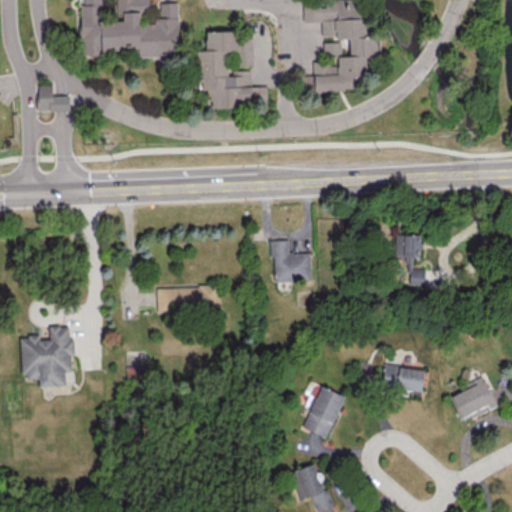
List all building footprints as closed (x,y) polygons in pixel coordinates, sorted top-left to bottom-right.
[(79,50),(139,51),(139,55),(177,56),(178,2),(160,2),(159,22),(140,21),(140,11),(148,11),(148,0),(116,0),(116,11),(123,11),(123,21),(100,21),(100,0),(83,0),(83,4),(80,4),(79,50)] [(313,90),(357,89),(357,77),(375,76),(373,34),(365,35),(363,1),(302,3),(303,21),(320,21),(321,35),(336,34),(336,39),(348,39),(349,55),(341,55),(340,40),(322,41),(323,55),(337,54),(338,62),(312,63),(313,90)] [(211,106),(226,108),(257,99),(265,100),(267,86),(252,84),(248,70),(246,70),(228,74),(222,51),(238,53),(242,55),(236,56),(235,63),(250,65),(253,39),(242,38),(237,40),(238,32),(206,28),(204,50),(198,49),(196,65),(202,89),(206,89),(206,99),(211,100),(211,106)] [(52,95),(51,84),(36,84),(37,110),(69,109),(69,94),(52,95)] [(309,252),(288,252),(287,239),(270,239),(272,281),(310,279),(309,252)] [(155,286),(156,311),(219,309),(218,284),(155,286)] [(20,335),(21,379),(38,378),(39,385),(70,384),(69,354),(73,354),(73,338),(68,339),(68,325),(48,325),(49,339),(40,339),(40,334),(20,335)] [(422,367),(383,365),(382,387),(411,389),(411,394),(421,395),(422,367)] [(125,366),(125,381),(142,380),(142,366),(125,366)] [(451,395),(463,420),(496,405),(481,375),(464,383),(467,388),(451,395)] [(327,436),(342,394),(318,386),(303,428),(327,436)] [(316,510),(333,504),(328,488),(322,490),(314,463),(294,469),(303,497),(311,495),(316,510)]
